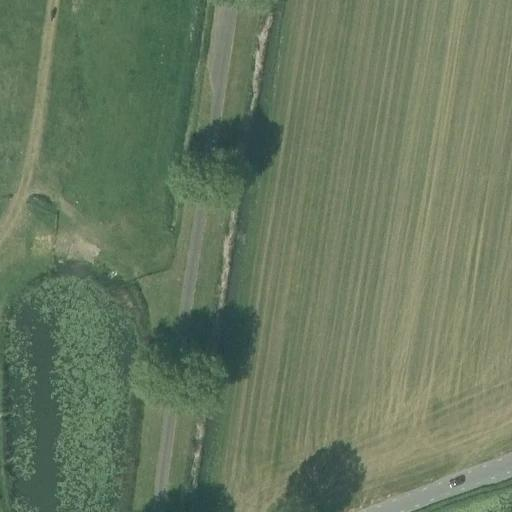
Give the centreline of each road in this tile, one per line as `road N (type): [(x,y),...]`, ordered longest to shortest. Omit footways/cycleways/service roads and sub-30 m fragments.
road 1 (track): [(184,317),(29,168)]
road 2 (track): [(29,168),(55,0)]
road 3 (unclassified): [(387,511),(511,465)]
